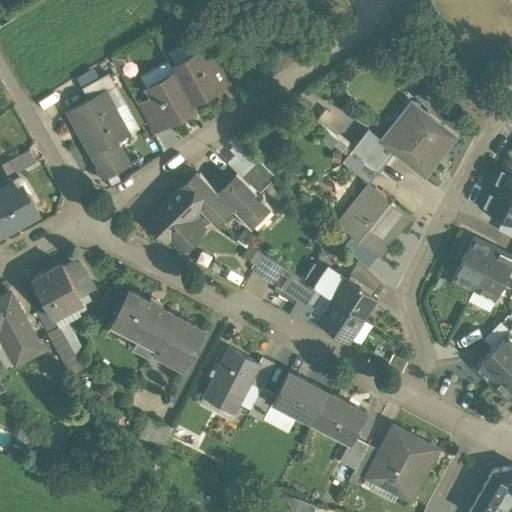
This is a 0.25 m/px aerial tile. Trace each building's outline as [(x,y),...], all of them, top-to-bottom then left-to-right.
[(199,52),(171,68),(174,73),(192,104),(220,89),(219,87),(205,63),(199,52)] [(237,77),(219,55),(205,63),(219,87),(237,77)] [(171,68),(168,62),(141,78),(146,89),(174,73),(171,68)] [(174,73),(146,89),(166,125),(167,126),(196,110),(192,104),(174,73)] [(107,74),(81,89),(87,99),(103,90),(104,92),(114,86),(107,74)] [(87,99),(67,111),(91,154),(116,141),(128,134),(104,92),(103,90),(87,99)] [(153,101),(139,109),(153,132),(166,125),(153,101)] [(402,128),(395,123),(380,142),(379,144),(392,154),(424,178),(455,138),(417,108),(402,128)] [(327,109),(318,122),(337,135),(346,123),(327,109)] [(380,142),(367,132),(351,152),(379,173),(392,154),(379,144),(380,142)] [(116,141),(91,154),(105,179),(129,165),(116,141)] [(29,149),(9,160),(16,172),(36,161),(29,149)] [(379,173),(351,152),(342,164),(369,186),(379,173)] [(276,178),(259,160),(241,177),(258,194),(276,178)] [(511,171),(501,166),(491,187),(511,197),(511,171)] [(219,195),(199,175),(182,191),(206,216),(212,221),(228,206),(219,196),(219,195)] [(219,195),(219,196),(228,206),(250,228),(252,227),(249,224),(267,206),(270,209),(271,208),(258,194),(241,177),(239,176),(219,195)] [(13,181),(0,188),(0,210),(10,228),(38,212),(29,195),(23,198),(13,181)] [(511,197),(491,187),(480,209),(503,220),(511,224),(511,197)] [(374,188),(342,229),(378,257),(410,216),(374,188)] [(206,216),(185,194),(176,203),(198,225),(206,216)] [(176,203),(172,199),(147,223),(167,242),(170,239),(182,251),(192,240),(188,236),(197,227),(196,226),(198,225),(176,203)] [(0,210),(0,233),(10,228),(0,210)] [(511,224),(503,220),(498,230),(511,237),(511,224)] [(494,249),(472,238),(452,280),(473,290),(494,249)] [(511,257),(494,249),(473,290),(495,301),(511,266),(511,257)] [(284,268),(264,255),(253,272),(273,285),(284,268)] [(94,286),(83,265),(81,263),(78,261),(76,261),(74,260),(72,261),(70,261),(63,265),(79,294),(94,286)] [(61,262),(31,279),(46,305),(52,316),(53,316),(82,300),(79,294),(63,265),(61,262)] [(334,277),(314,263),(303,280),(309,285),(323,293),(334,277)] [(334,277),(323,293),(333,300),(346,278),(338,272),(334,277)] [(303,280),(298,277),(287,295),(298,301),(309,285),(303,280)] [(377,297),(346,278),(333,300),(363,319),(377,297)] [(298,301),(289,314),(316,328),(321,322),(319,321),(333,300),(323,293),(309,285),(298,301)] [(148,301),(127,290),(110,323),(155,346),(152,352),(184,368),(204,330),(161,307),(162,305),(150,298),(148,301)] [(42,347),(11,291),(0,296),(0,332),(3,330),(11,344),(6,347),(15,362),(42,347)] [(363,319),(333,300),(319,321),(321,322),(350,340),(363,319)] [(46,305),(35,310),(47,331),(58,325),(53,316),(52,316),(46,305)] [(508,331),(500,323),(484,340),(492,348),(507,333),(508,331)] [(58,325),(47,331),(68,369),(75,355),(58,325)] [(492,348),(474,366),(491,383),(511,362),(511,338),(507,333),(492,348)] [(259,362),(228,346),(203,396),(235,413),(251,383),(261,363),(259,362)] [(261,363),(251,383),(261,388),(274,363),(262,357),(259,362),(261,363)] [(511,362),(491,383),(508,400),(511,396),(511,362)] [(327,391),(288,371),(275,395),(272,401),(311,422),(327,391)] [(275,395),(261,388),(249,413),(263,420),(270,405),(272,401),(275,395)] [(366,411),(327,391),(311,422),(348,441),(350,442),(353,436),(366,411)] [(173,427),(145,416),(137,437),(163,447),(173,427)] [(436,448),(393,425),(380,450),(367,475),(368,476),(410,498),(436,448)] [(353,436),(350,442),(348,441),(338,460),(355,469),(368,444),(353,436)] [(355,469),(353,473),(366,480),(368,476),(367,475),(380,450),(368,444),(355,469)] [(511,467),(493,471),(469,511),(490,511),(506,485),(511,491),(511,467)] [(491,511),(500,511),(511,499),(511,491),(506,485),(491,511)] [(313,511),(316,506),(293,497),(288,511),(289,511),(313,511)] [(511,511),(511,499),(500,511),(511,511)]
